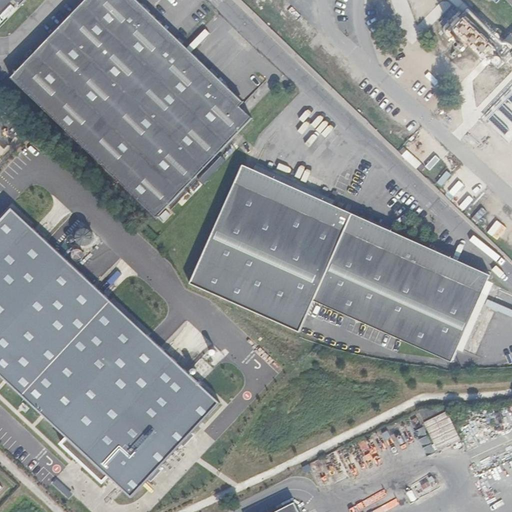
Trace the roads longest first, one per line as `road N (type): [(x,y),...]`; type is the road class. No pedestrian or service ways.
road 1 (unclassified): [(220,0),(511,275)]
road 2 (unclassified): [(323,500),(415,461),(450,462),(463,492),(408,511)]
